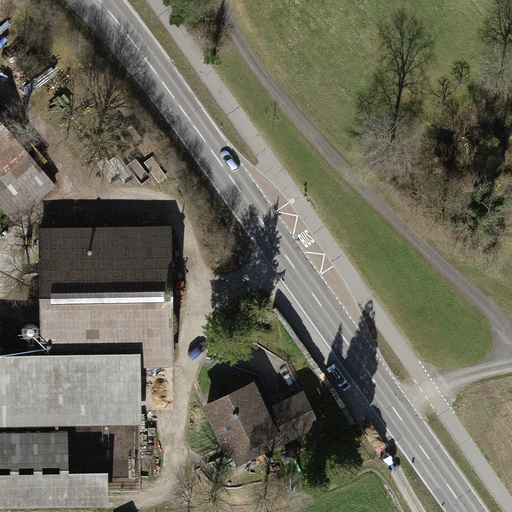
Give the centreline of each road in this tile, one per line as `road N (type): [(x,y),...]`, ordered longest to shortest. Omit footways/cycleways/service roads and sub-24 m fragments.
road 1 (secondary): [(466,511),(98,0)]
road 2 (track): [(511,339),(290,111),(218,0)]
road 3 (unknown): [(203,300),(175,212),(143,202),(60,208),(29,219),(2,246),(0,262)]
road 4 (unknown): [(203,300),(176,463)]
road 5 (track): [(396,411),(462,376),(511,364)]
